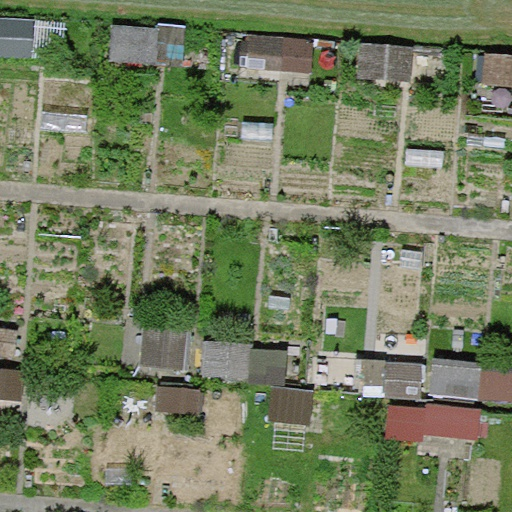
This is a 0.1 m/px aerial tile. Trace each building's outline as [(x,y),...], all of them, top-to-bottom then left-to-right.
[(62,19),(2,17),(0,55),(60,57),(62,19)] [(160,29),(113,24),(110,58),(157,62),(182,64),(185,26),(160,24),(160,29)] [(314,37),(251,32),(248,67),(311,72),(314,37)] [(416,46),(361,41),(358,76),(413,81),(416,46)] [(511,54),(485,53),(482,83),(511,85),(511,54)] [(190,329),(145,324),(140,365),(185,371),(190,329)] [(20,330),(0,326),(0,354),(16,357),(20,330)] [(254,344),(205,341),(203,378),(287,383),(289,351),(254,349),(254,344)] [(485,361),(436,357),(433,394),(511,401),(511,370),(484,368),(485,361)] [(423,363),(359,358),(356,394),(421,399),(423,363)] [(26,370),(0,368),(0,399),(23,401),(26,370)] [(203,387),(158,385),(156,411),(201,414),(203,387)] [(315,390),(274,387),(272,424),(313,426),(315,390)] [(431,408),(393,404),(389,437),(425,441),(426,432),(479,437),(482,409),(431,404),(431,408)]
